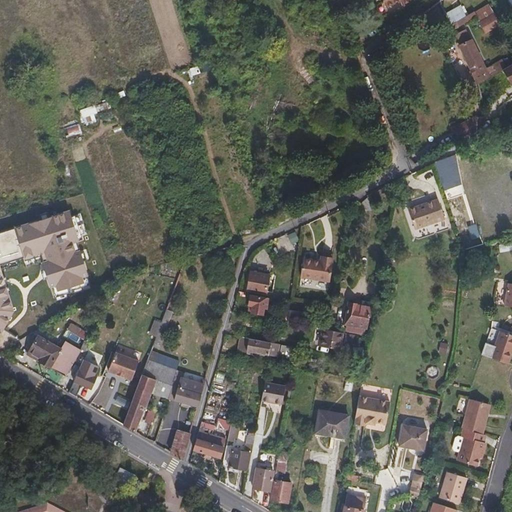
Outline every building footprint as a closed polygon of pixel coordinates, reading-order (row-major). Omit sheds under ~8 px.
[(479,21),(493,13),(487,3),(473,10),(475,15),(479,21)] [(452,28),(475,15),(473,10),(449,23),(452,28)] [(484,32),(499,24),(493,13),(479,21),(484,32)] [(486,68),(472,38),(471,39),(465,27),(454,33),(477,84),(501,70),(511,64),(508,60),(503,63),(501,59),(486,68)] [(511,62),(511,64),(501,70),(510,84),(511,83),(511,62)] [(477,132),(477,118),(452,131),(458,142),(477,132)] [(456,178),(452,164),(445,166),(443,159),(435,162),(442,183),(456,178)] [(412,231),(444,222),(438,200),(406,209),(412,231)] [(92,287),(67,210),(0,230),(0,350),(1,351),(19,340),(3,329),(12,310),(0,267),(0,264),(24,258),(25,261),(40,256),(55,298),(92,287)] [(481,234),(477,224),(468,228),(471,238),(481,234)] [(306,258),(303,276),(330,281),(335,258),(324,256),(323,261),(306,258)] [(252,275),(249,275),(248,281),(251,281),(249,291),(266,294),(270,276),(252,273),(252,275)] [(252,306),(251,311),(263,313),(264,309),(267,309),(269,300),(252,296),(250,306),(252,306)] [(348,302),(344,323),(366,326),(370,306),(348,302)] [(290,318),(291,310),(281,308),(280,316),(290,318)] [(158,349),(172,312),(167,309),(153,347),(158,349)] [(334,329),(336,317),(330,316),(328,328),(334,329)] [(70,323),(61,339),(66,342),(71,334),(79,339),(83,331),(70,323)] [(341,347),(344,331),(334,329),(328,328),(323,327),(321,343),(341,347)] [(510,360),(511,354),(511,332),(502,328),(492,353),(510,360)] [(279,355),(281,344),(242,336),(239,352),(250,354),(250,350),(255,351),(279,355)] [(65,378),(79,352),(65,343),(60,351),(56,348),(39,338),(28,357),(65,378)] [(60,351),(65,343),(60,341),(56,348),(60,351)] [(296,354),(297,347),(284,344),(281,356),(290,358),(291,353),(296,354)] [(84,361),(86,355),(79,352),(65,378),(74,383),(84,361)] [(139,362),(115,353),(114,355),(138,364),(139,362)] [(132,381),(138,364),(114,355),(108,372),(132,381)] [(152,393),(162,366),(148,360),(131,405),(144,409),(146,409),(152,393)] [(99,368),(84,361),(74,383),(68,396),(77,399),(82,385),(92,389),(97,379),(94,378),(99,368)] [(169,399),(177,371),(162,366),(152,393),(169,399)] [(199,407),(206,381),(201,380),(199,384),(182,379),(184,373),(177,371),(169,399),(181,402),(180,407),(188,410),(190,405),(199,407)] [(283,404),(286,386),(266,382),(263,400),(283,404)] [(387,423),(391,401),(359,395),(354,423),(366,425),(366,422),(375,424),(375,421),(387,423)] [(486,416),(491,403),(474,397),(464,426),(466,426),(484,433),(489,417),(486,416)] [(135,432),(144,409),(131,405),(123,426),(135,432)] [(319,409),(315,432),(331,435),(330,438),(343,441),(348,414),(319,409)] [(231,427),(232,422),(220,419),(218,427),(231,429),(231,427)] [(404,424),(400,445),(425,449),(429,428),(404,424)] [(484,441),(486,434),(484,433),(466,426),(463,435),(465,436),(458,459),(476,465),(479,453),(482,454),(486,442),(484,441)] [(235,446),(239,428),(231,427),(231,429),(228,444),(235,446)] [(184,461),(191,434),(178,430),(172,453),(184,461)] [(253,451),(256,433),(249,431),(245,450),(253,451)] [(220,459),(225,440),(223,439),(223,438),(200,432),(195,451),(205,454),(204,458),(212,460),(213,457),(220,459)] [(231,450),(229,468),(247,471),(249,453),(231,450)] [(271,492),(274,471),(258,469),(254,489),(271,492)] [(448,470),(440,495),(459,501),(467,476),(448,470)] [(419,494),(422,476),(414,475),(412,493),(419,494)] [(289,504),(293,483),(275,480),(272,501),(289,504)] [(348,495),(344,511),(364,511),(367,499),(348,495)] [(456,511),(457,509),(433,500),(429,511),(456,511)]
